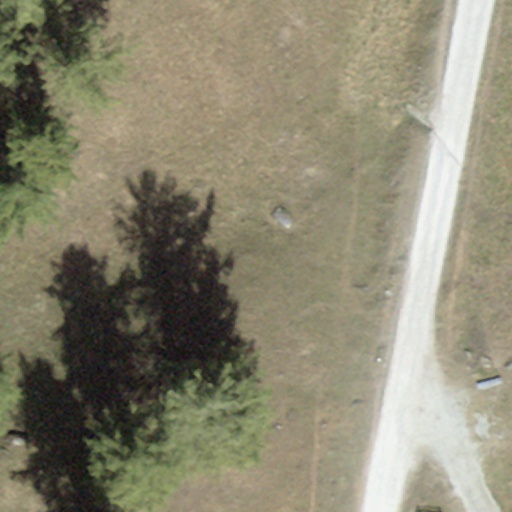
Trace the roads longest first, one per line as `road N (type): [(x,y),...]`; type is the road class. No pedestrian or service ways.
road 1 (unclassified): [(380,511),(479,0)]
road 2 (track): [(482,511),(426,399),(403,386)]
